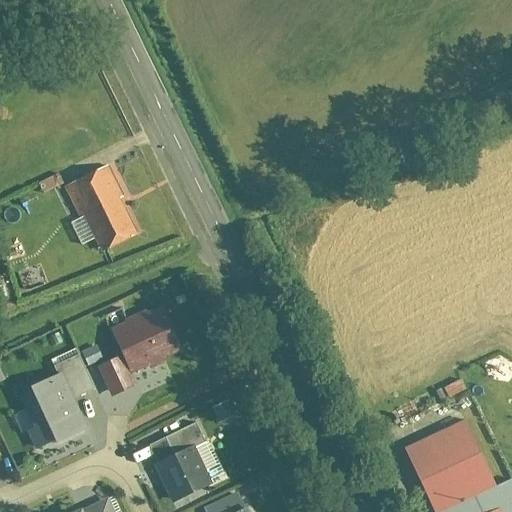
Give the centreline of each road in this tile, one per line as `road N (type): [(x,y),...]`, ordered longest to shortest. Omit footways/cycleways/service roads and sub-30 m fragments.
road 1 (secondary): [(353,511),(103,0)]
road 2 (track): [(0,335),(221,241)]
road 3 (residential): [(142,511),(123,474),(94,468),(0,508)]
